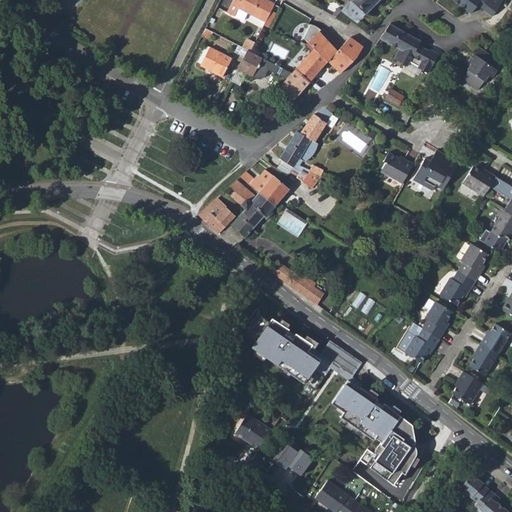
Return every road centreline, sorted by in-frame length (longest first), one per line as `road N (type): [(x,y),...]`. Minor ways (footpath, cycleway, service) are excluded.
road 1 (tertiary): [(112,192),(194,227),(420,397)]
road 2 (residential): [(157,99),(259,144),(356,67),(369,43)]
road 3 (residential): [(16,0),(26,17),(157,99)]
road 4 (residential): [(420,397),(511,255)]
road 5 (track): [(128,158),(0,94)]
